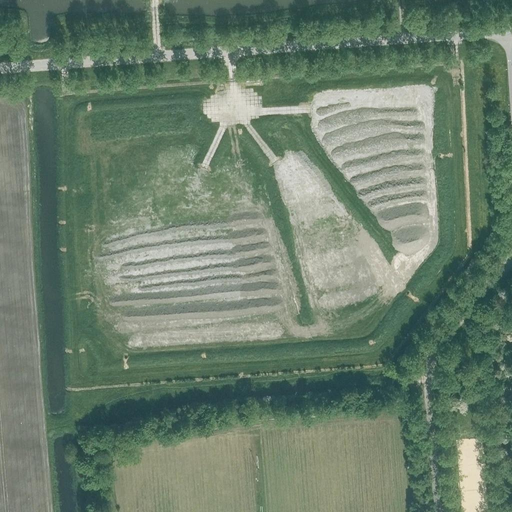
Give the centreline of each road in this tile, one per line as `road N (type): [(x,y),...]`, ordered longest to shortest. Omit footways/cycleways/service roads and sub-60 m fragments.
road 1 (unclassified): [(0,70),(511,33)]
road 2 (track): [(205,163),(233,111),(307,108)]
